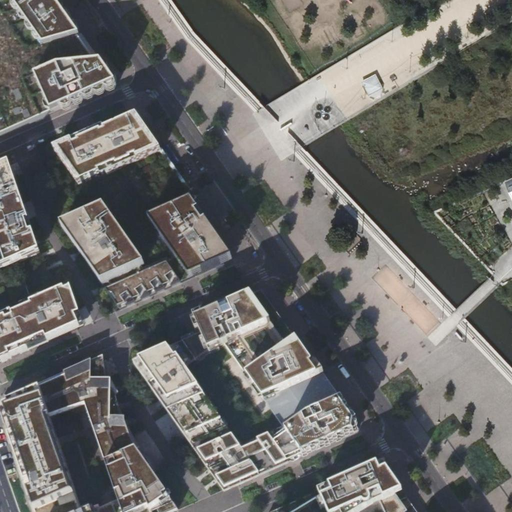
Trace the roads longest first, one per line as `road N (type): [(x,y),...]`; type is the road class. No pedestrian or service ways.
road 1 (residential): [(97,0),(402,436)]
road 2 (residential): [(218,511),(139,412),(110,340),(46,230),(20,139)]
road 3 (residential): [(402,436),(237,511)]
